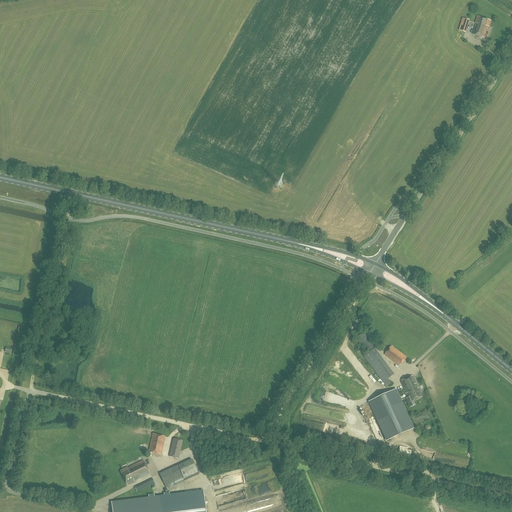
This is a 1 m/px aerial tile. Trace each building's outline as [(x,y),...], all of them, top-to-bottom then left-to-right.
[(472,35),(484,38),(487,27),(489,27),(491,21),(478,16),(475,25),(475,26),(472,35)] [(468,20),(463,18),(459,30),(465,32),(468,20)] [(354,331),(358,336),(363,332),(359,327),(354,331)] [(394,374),(363,333),(356,338),(368,354),(364,356),(387,387),(391,383),(387,379),(394,374)] [(384,355),(398,366),(407,357),(391,345),(384,355)] [(405,399),(409,408),(416,405),(414,401),(423,397),(419,388),(418,388),(413,375),(400,381),(406,393),(405,394),(407,398),(405,399)] [(388,438),(414,427),(397,390),(371,401),(388,438)] [(371,424),(377,421),(369,406),(363,409),(371,424)] [(148,451),(161,455),(165,437),(152,434),(148,451)] [(169,456),(179,459),(183,441),(173,439),(169,456)] [(191,459),(160,474),(165,485),(167,488),(174,485),(173,483),(184,478),(185,481),(199,474),(191,459)] [(120,471),(127,485),(134,481),(150,473),(143,460),(128,468),(127,467),(120,471)] [(135,487),(137,492),(152,485),(152,486),(155,485),(155,483),(152,478),(135,487)] [(205,511),(203,491),(169,495),(169,493),(164,493),(164,496),(154,497),(154,494),(149,495),(149,498),(112,502),(113,511),(205,511)]
